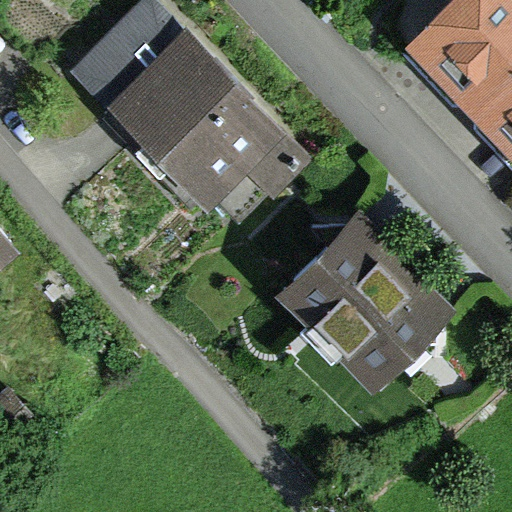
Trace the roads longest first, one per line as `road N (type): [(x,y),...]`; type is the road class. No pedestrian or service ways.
road 1 (residential): [(329,511),(0,152)]
road 2 (residential): [(511,255),(273,0)]
